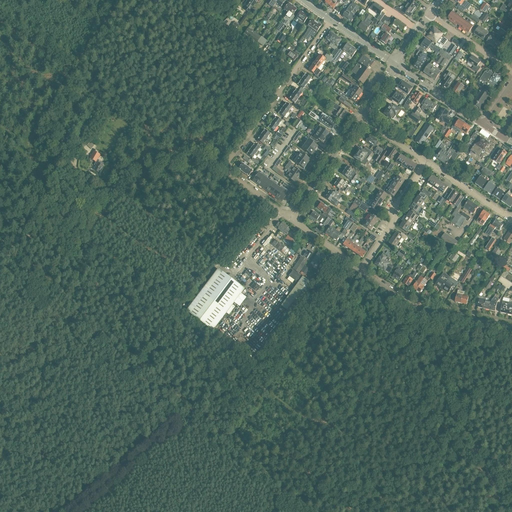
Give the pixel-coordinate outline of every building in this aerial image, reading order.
[(254,0),(254,1),(251,0),(250,0),(243,9),(249,13),(258,1),(258,0),(254,0)] [(282,0),(278,0),(275,5),(279,7),(277,11),(279,12),(281,9),(280,8),(285,2),(282,0)] [(333,0),(329,7),(331,9),(332,8),(333,10),(338,4),(336,3),(338,0),(343,0),(346,2),(347,0),(333,0)] [(412,9),(414,11),(418,6),(413,2),(414,0),(408,0),(409,1),(406,5),(412,9)] [(467,10),(471,5),(464,1),(463,0),(455,0),(455,1),(459,4),(457,7),(463,12),(466,9),(467,10)] [(480,9),(485,13),(489,6),(484,2),(480,9)] [(281,17),(275,25),(278,27),(281,23),(283,19),(292,6),(288,3),(283,10),(286,12),(282,18),(281,17)] [(372,10),(381,16),(385,10),(376,4),(372,10)] [(508,11),(511,13),(511,6),(511,5),(509,4),(508,7),(504,5),(500,9),(505,13),(507,13),(508,11)] [(343,16),(347,19),(355,8),(352,6),(351,5),(343,16)] [(402,7),(398,12),(403,16),(405,13),(410,17),(414,11),(412,9),(406,5),(404,8),(402,7)] [(292,6),(283,19),(285,21),(287,18),(290,19),(297,10),(292,6)] [(355,8),(347,19),(352,22),(356,16),(354,15),(357,10),(355,8)] [(294,28),(295,28),(304,14),(300,11),(296,18),(293,22),(295,23),(292,26),(294,28)] [(452,23),(459,12),(458,11),(456,14),(452,11),(448,18),(449,19),(448,20),(452,23)] [(458,25),(463,19),(459,16),(461,14),(459,12),(452,23),(456,25),(457,24),(458,25)] [(486,13),(481,20),(484,22),(489,15),(486,13)] [(303,24),(308,17),(304,14),(295,28),(292,31),(295,32),(297,29),(299,26),(301,27),(303,23),(303,24)] [(366,23),(369,19),(369,20),(371,17),(367,14),(365,17),(366,17),(363,21),(358,27),(366,32),(370,26),(366,23)] [(506,33),(511,23),(511,20),(508,18),(506,21),(500,29),(506,33)] [(300,45),(305,38),(307,35),(316,23),(311,19),(307,26),(309,28),(307,31),(303,37),(302,37),(298,43),(300,45)] [(403,31),(407,27),(397,19),(393,24),(403,31)] [(462,30),(470,20),(468,19),(466,21),(463,19),(458,25),(459,26),(459,27),(462,30)] [(470,20),(462,30),(466,33),(467,32),(468,33),(473,26),(469,23),(471,21),(470,20)] [(235,32),(239,26),(234,23),(230,28),(235,32)] [(313,37),(316,33),(321,26),(316,23),(307,35),(305,38),(308,40),(311,36),(313,37)] [(389,33),(391,30),(391,29),(384,25),(382,28),(381,30),(383,32),(383,33),(380,38),(381,38),(380,40),(386,44),(391,37),(388,34),(389,33)] [(484,41),(489,33),(479,27),(474,34),(484,41)] [(251,38),(254,33),(248,28),(244,33),(251,38)] [(427,37),(436,43),(436,42),(439,45),(440,44),(444,46),(448,40),(444,37),(443,38),(440,36),(442,34),(433,28),(427,37)] [(328,41),(331,43),(335,36),(330,32),(325,39),(328,41)] [(496,39),(500,33),(498,32),(496,35),(493,33),(491,36),(486,42),(491,46),(496,39)] [(496,39),(491,46),(496,49),(501,43),(498,41),(500,38),(500,37),(502,34),(500,33),(496,39)] [(335,36),(331,43),(336,47),(341,40),(335,36)] [(261,37),(257,42),(263,47),(266,41),(261,37)] [(441,50),(431,43),(426,39),(423,43),(422,43),(420,45),(421,46),(426,50),(429,47),(438,54),(439,53),(441,50)] [(347,54),(351,47),(347,44),(342,50),(340,49),(339,51),(335,57),(333,59),(332,60),(333,61),(334,61),(335,61),(336,61),(337,61),(337,60),(338,60),(339,59),(339,58),(342,54),(344,52),(347,54)] [(351,47),(347,54),(350,56),(348,58),(350,60),(356,51),(351,47)] [(289,59),(294,53),(290,50),(285,56),(289,59)] [(441,50),(439,53),(449,61),(452,57),(441,50)] [(422,53),(419,51),(416,55),(419,57),(413,66),(419,70),(425,61),(424,61),(425,60),(427,61),(430,58),(422,53)] [(333,59),(326,54),(323,58),(319,55),(316,61),(321,65),(325,60),(327,62),(329,62),(330,63),(333,59)] [(371,60),(362,55),(350,71),(356,76),(354,78),(354,79),(357,81),(357,82),(358,83),(359,82),(362,85),(363,85),(363,84),(365,82),(365,81),(367,79),(367,78),(369,76),(369,75),(371,73),(371,72),(368,70),(368,69),(367,68),(369,66),(371,68),(375,62),(371,60)] [(442,67),(446,61),(439,56),(435,62),(432,60),(424,73),(435,80),(443,68),(442,67)] [(477,73),(480,68),(478,66),(480,62),(472,56),(468,62),(474,66),(472,69),(477,73)] [(318,70),(321,65),(316,61),(312,65),(318,70)] [(341,69),(344,72),(349,65),(345,62),(341,69)] [(314,75),(318,70),(312,65),(308,71),(314,75)] [(486,86),(494,74),(489,71),(489,72),(488,71),(486,71),(485,72),(480,80),(479,81),(480,84),(483,86),(484,84),(486,86)] [(451,75),(447,72),(443,77),(445,79),(442,85),(447,88),(453,80),(450,77),(451,75)] [(494,74),(486,86),(491,89),(493,86),(494,87),(496,85),(497,85),(502,78),(495,73),(494,74)] [(305,75),(302,80),(307,84),(311,79),(305,75)] [(358,97),(362,92),(355,87),(357,85),(343,75),(341,78),(352,86),(351,88),(353,90),(351,92),(358,97)] [(300,82),(298,85),(301,87),(300,89),(304,92),(306,91),(303,89),(307,84),(302,80),(300,82)] [(405,83),(402,81),(398,88),(396,87),(394,90),(396,91),(391,98),(399,104),(406,94),(408,95),(413,88),(412,88),(412,87),(410,86),(407,85),(408,84),(405,82),(405,83)] [(461,84),(460,83),(458,82),(452,91),(458,96),(464,88),(465,89),(467,87),(465,86),(467,84),(463,82),(461,84)] [(489,93),(491,89),(486,86),(484,89),(483,88),(481,90),(479,93),(480,93),(472,104),(480,109),(490,93),(489,93)] [(295,91),(293,95),(298,99),(302,94),(306,96),(307,95),(304,92),(300,89),(299,91),(298,91),(296,89),(295,91)] [(351,92),(348,90),(346,93),(346,95),(345,96),(343,94),(339,91),(337,94),(341,97),(345,100),(346,100),(348,98),(355,103),(358,97),(351,92)] [(414,95),(412,94),(405,104),(409,106),(412,101),(416,104),(423,95),(417,91),(415,95),(415,94),(414,95)] [(293,95),(289,100),(294,104),(298,99),(293,95)] [(428,112),(430,110),(433,112),(433,111),(435,112),(439,107),(434,104),(434,105),(427,100),(425,99),(422,104),(423,105),(422,108),(422,109),(423,110),(423,111),(424,112),(425,112),(426,112),(427,112),(428,112)] [(341,108),(336,105),(331,101),(328,105),(331,107),(335,110),(338,112),(345,117),(348,113),(341,108)] [(282,108),(288,113),(292,107),(286,103),(282,108)] [(402,110),(394,104),(393,107),(390,105),(387,110),(396,116),(397,116),(402,110)] [(413,113),(418,117),(420,114),(419,113),(421,110),(417,107),(413,113)] [(284,118),(288,113),(282,108),(279,114),(284,118)] [(435,114),(438,116),(436,119),(443,123),(443,121),(448,124),(451,119),(447,117),(449,113),(448,113),(448,112),(445,110),(445,111),(442,109),(439,114),(437,112),(435,114)] [(393,120),(396,116),(387,110),(384,114),(393,120)] [(318,118),(311,112),(308,116),(316,121),(317,119),(318,118)] [(345,117),(338,112),(337,113),(336,112),(335,114),(336,115),(335,116),(342,121),(345,117)] [(332,122),(332,120),(322,113),(319,118),(318,118),(317,119),(320,121),(332,129),(335,124),(332,122)] [(421,119),(418,117),(413,113),(409,118),(418,124),(421,119)] [(272,122),(278,126),(282,121),(276,117),(272,122)] [(459,133),(466,124),(459,119),(456,124),(455,126),(454,125),(452,128),(459,133)] [(297,129),(302,122),(299,120),(293,127),(297,129)] [(274,131),(278,126),(272,122),(268,127),(274,131)] [(319,126),(315,131),(317,132),(317,133),(327,139),(328,139),(330,136),(330,135),(330,134),(325,130),(326,128),(324,127),(321,124),(320,124),(319,126)] [(460,133),(459,135),(456,138),(461,141),(463,137),(460,136),(462,132),(466,135),(471,127),(467,124),(466,124),(459,133),(460,133)] [(434,134),(436,131),(427,125),(416,141),(422,146),(425,142),(425,143),(428,140),(427,139),(431,132),(434,134)] [(410,138),(415,130),(412,128),(407,136),(410,138)] [(443,136),(447,139),(452,132),(447,129),(445,132),(443,135),(443,136)] [(261,135),(266,139),(270,134),(265,130),(261,135)] [(275,135),(280,139),(281,137),(283,134),(280,132),(279,130),(277,133),(275,135)] [(311,136),(310,138),(311,139),(316,143),(317,140),(321,143),(323,144),(324,143),(324,144),(326,141),(327,141),(326,140),(327,139),(317,133),(317,132),(315,131),(312,136),(311,136)] [(490,141),(477,132),(475,134),(474,134),(469,141),(470,141),(468,144),(468,143),(462,151),(470,157),(473,153),(481,158),(486,151),(484,151),(489,144),(488,143),(490,141)] [(268,141),(266,139),(261,135),(257,140),(263,144),(265,141),(267,143),(268,141)] [(375,147),(379,142),(377,141),(369,136),(366,141),(375,147)] [(305,144),(315,151),(318,147),(308,140),(305,144)] [(251,149),(258,155),(260,152),(258,151),(260,148),(254,144),(251,149)] [(311,156),(315,151),(305,144),(302,149),(311,156)] [(441,162),(447,153),(445,152),(446,149),(444,148),(445,146),(442,144),(437,151),(440,153),(437,158),(441,162)] [(376,149),(372,146),(370,149),(379,156),(383,151),(377,147),(376,149)] [(363,151),(360,149),(357,153),(366,160),(372,152),(365,148),(363,151)] [(391,161),(396,152),(390,148),(387,153),(384,151),(381,155),(377,162),(380,164),(385,158),(385,157),(391,161)] [(257,157),(258,155),(251,149),(247,154),(252,158),(253,158),(255,155),(257,157)] [(501,162),(507,154),(500,149),(496,156),(493,160),(500,165),(501,162)] [(99,173),(103,166),(98,163),(99,161),(97,160),(100,155),(93,152),(89,159),(96,162),(94,165),(96,166),(94,170),(99,173)] [(447,153),(441,162),(446,165),(450,159),(454,162),(458,155),(454,152),(451,156),(447,153)] [(300,153),(297,157),(307,164),(310,160),(300,153)] [(354,158),(364,165),(368,161),(366,160),(357,153),(356,154),(355,154),(354,156),(354,157),(354,158)] [(401,165),(406,159),(400,155),(396,162),(401,165)] [(295,156),(292,160),(294,162),(304,169),(307,164),(297,157),(295,156)] [(406,169),(411,162),(406,159),(401,165),(406,169)] [(411,162),(406,169),(412,173),(416,166),(411,162)] [(243,173),(247,167),(242,163),(238,169),(243,173)] [(291,165),(288,170),(289,171),(299,178),(302,173),(294,167),(291,165)] [(344,170),(356,178),(358,176),(355,174),(356,173),(353,171),(347,166),(344,170)] [(247,167),(243,173),(248,177),(252,171),(247,167)] [(481,172),(490,177),(492,174),(484,168),(481,172)] [(355,182),(356,179),(356,178),(344,170),(341,174),(345,177),(351,180),(352,179),(355,182)] [(289,171),(286,174),(288,175),(286,177),(295,183),(298,180),(299,178),(289,171)] [(375,178),(379,180),(383,173),(380,171),(375,178)] [(257,184),(265,174),(261,172),(260,173),(259,172),(252,181),(257,184)] [(262,188),(268,179),(267,178),(268,177),(265,174),(257,184),(262,188)] [(484,190),(491,180),(490,180),(489,182),(484,179),(486,177),(482,174),(475,184),(484,190)] [(375,179),(369,176),(366,181),(372,185),(375,179)] [(433,187),(437,180),(432,176),(427,183),(433,187)] [(394,182),(401,187),(404,181),(397,177),(394,182)] [(348,190),(351,192),(352,190),(347,186),(348,185),(345,183),(338,178),(336,182),(348,190)] [(268,179),(262,188),(267,191),(274,181),(271,179),(270,180),(268,179)] [(401,187),(394,182),(391,180),(387,185),(397,192),(401,187)] [(438,190),(443,184),(437,180),(433,187),(438,190)] [(493,196),(498,188),(496,187),(493,185),(494,183),(491,180),(484,190),(493,196)] [(272,195),(278,186),(276,185),(278,184),(274,181),(267,191),(272,195)] [(343,191),(346,193),(348,190),(336,182),(333,186),(336,188),(342,192),(343,191)] [(443,184),(438,190),(443,194),(448,187),(443,184)] [(393,197),(397,192),(387,185),(384,191),(393,197)] [(278,186),(272,195),(277,198),(284,188),(281,186),(280,187),(278,186)] [(501,202),(507,194),(502,191),(503,189),(502,188),(500,186),(499,186),(498,188),(493,196),(501,202)] [(284,188),(277,198),(282,202),(288,193),(286,192),(287,190),(284,188)] [(333,193),(329,191),(327,195),(337,202),(342,196),(335,192),(333,193)] [(376,196),(383,201),(387,195),(380,191),(376,196)] [(440,204),(439,206),(442,208),(447,201),(448,201),(449,202),(452,204),(459,194),(453,191),(450,196),(447,200),(444,198),(444,199),(440,204)] [(426,204),(430,199),(427,197),(421,192),(417,198),(424,202),(426,204)] [(508,192),(507,194),(501,202),(510,208),(511,205),(511,197),(510,197),(511,195),(508,192)] [(459,194),(452,204),(455,206),(458,208),(459,205),(461,203),(464,198),(459,194)] [(337,206),(339,203),(337,202),(327,195),(324,198),(330,203),(331,201),(337,206)] [(379,206),(383,201),(376,196),(373,202),(371,200),(379,206)] [(422,205),(424,202),(417,198),(413,203),(423,210),(425,208),(422,205)] [(376,211),(379,206),(371,200),(370,203),(371,204),(369,207),(362,202),(361,205),(367,209),(370,211),(372,209),(376,211)] [(473,214),(478,207),(469,201),(464,208),(463,210),(466,213),(468,210),(473,214)] [(321,203),(317,208),(324,213),(322,214),(322,215),(326,217),(330,220),(331,220),(332,218),(328,215),(331,210),(328,208),(321,203)] [(354,212),(358,206),(353,203),(350,209),(354,212)] [(423,210),(413,203),(410,208),(417,213),(418,211),(421,212),(423,209),(423,210)] [(458,208),(452,215),(455,217),(462,207),(459,205),(458,208)] [(310,216),(313,218),(316,220),(319,222),(321,220),(322,218),(323,219),(324,220),(322,223),(323,226),(325,227),(327,224),(330,220),(326,217),(322,215),(320,214),(319,215),(313,211),(310,216)] [(406,217),(416,223),(418,221),(416,220),(418,217),(410,211),(406,217)] [(487,220),(490,216),(483,211),(480,216),(481,216),(477,221),(483,225),(487,220)] [(458,213),(452,223),(460,228),(466,220),(468,222),(471,218),(463,213),(461,216),(458,213)] [(367,221),(374,225),(377,220),(370,215),(367,221)] [(414,226),(416,223),(406,217),(403,222),(410,226),(410,227),(411,228),(413,226),(414,226)] [(342,228),(344,229),(347,231),(352,224),(347,220),(342,228)] [(362,226),(364,226),(370,231),(374,225),(367,221),(366,220),(365,220),(364,221),(363,222),(362,223),(362,224),(362,225),(362,226)] [(500,222),(496,220),(492,226),(491,225),(488,229),(485,234),(490,237),(491,235),(493,232),(494,231),(496,229),(500,222)] [(281,224),(279,222),(275,227),(283,233),(285,232),(287,233),(289,230),(287,229),(288,227),(282,223),(281,224)] [(410,227),(410,226),(403,222),(399,227),(406,232),(408,233),(409,231),(408,230),(410,227)] [(500,231),(501,229),(500,229),(503,225),(500,222),(496,229),(494,231),(493,232),(491,235),(490,237),(491,238),(485,248),(490,251),(496,241),(494,240),(499,232),(499,230),(500,231)] [(328,229),(325,233),(331,237),(335,231),(330,227),(330,226),(327,224),(325,227),(328,229)] [(354,224),(350,230),(354,233),(358,227),(354,224)] [(335,231),(331,237),(336,241),(341,234),(335,231)] [(392,238),(399,242),(402,238),(405,240),(407,237),(401,233),(400,235),(396,232),(392,238)] [(458,242),(445,233),(440,241),(453,250),(458,242)] [(352,241),(350,239),(352,236),(350,234),(343,245),(347,248),(352,241)] [(288,235),(285,240),(287,242),(286,244),(290,246),(291,244),(294,240),(288,235)] [(352,251),(357,244),(355,242),(357,239),(355,237),(352,241),(347,248),(352,251)] [(360,246),(364,240),(361,238),(357,244),(352,251),(357,255),(362,247),(360,246)] [(401,243),(399,242),(392,238),(389,243),(396,248),(396,247),(398,248),(401,243)] [(271,245),(285,255),(289,250),(275,240),(271,245)] [(362,247),(357,255),(362,258),(367,251),(362,247)] [(496,248),(491,255),(496,259),(501,252),(496,248)] [(300,258),(292,269),(299,273),(308,260),(312,254),(311,253),(310,252),(309,251),(308,251),(303,249),(299,255),(301,256),(300,257),(300,258)] [(320,267),(326,258),(318,252),(312,261),(320,267)] [(377,263),(376,265),(376,266),(378,267),(379,267),(380,268),(385,261),(385,260),(387,258),(388,256),(386,254),(384,253),(381,256),(380,258),(377,263)] [(459,257),(454,253),(450,259),(455,262),(459,257)] [(385,261),(380,268),(382,269),(382,270),(383,271),(384,270),(385,271),(385,270),(386,271),(389,273),(393,267),(389,264),(387,263),(390,259),(389,259),(389,258),(390,257),(388,256),(387,258),(385,260),(385,261)] [(469,267),(477,273),(481,267),(473,262),(469,267)] [(301,272),(300,274),(304,277),(305,275),(306,275),(310,269),(305,265),(301,271),(301,272)] [(399,281),(404,273),(401,270),(402,268),(400,266),(393,277),(399,281)] [(461,280),(460,281),(463,284),(472,270),(468,268),(461,280)] [(212,331),(240,294),(244,289),(218,269),(186,311),(212,331)] [(489,275),(481,270),(479,273),(487,278),(489,275)] [(293,271),(289,277),(297,283),(302,277),(293,271)] [(413,280),(417,274),(415,272),(412,276),(411,276),(408,276),(403,284),(408,287),(413,280)] [(449,277),(446,275),(444,273),(441,276),(436,284),(439,286),(438,287),(442,289),(448,279),(449,277)] [(416,291),(425,277),(422,275),(417,282),(413,289),(416,291)] [(283,311),(285,309),(292,314),(313,285),(302,277),(281,306),(282,307),(280,309),(283,311)] [(425,277),(416,291),(420,293),(424,287),(429,279),(425,277)] [(453,291),(458,284),(460,281),(461,280),(458,278),(454,285),(448,280),(449,279),(448,279),(442,289),(445,291),(448,293),(450,290),(453,291)] [(471,289),(477,280),(475,278),(470,285),(469,285),(468,287),(471,289)] [(463,296),(464,292),(458,290),(457,295),(457,294),(455,302),(461,303),(463,296)] [(486,301),(486,299),(485,298),(481,297),(479,296),(475,302),(479,303),(478,307),(483,309),(485,301),(486,301)] [(497,304),(497,303),(499,300),(495,296),(492,301),(491,303),(489,310),(495,312),(497,304)] [(500,313),(506,314),(508,307),(508,305),(509,302),(511,299),(503,298),(503,301),(500,313)]
